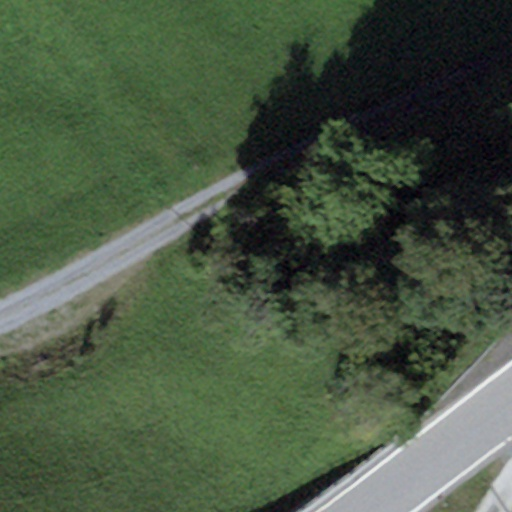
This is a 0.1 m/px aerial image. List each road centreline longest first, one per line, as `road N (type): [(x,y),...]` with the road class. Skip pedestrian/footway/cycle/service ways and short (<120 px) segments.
road 1 (track): [(511,64),(410,106),(0,319)]
road 2 (tertiary): [(511,405),(367,511)]
